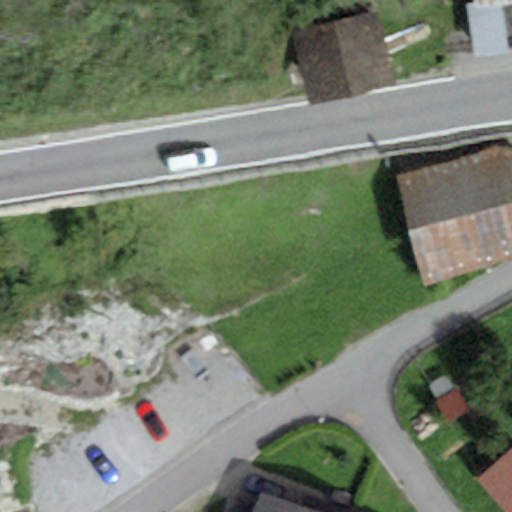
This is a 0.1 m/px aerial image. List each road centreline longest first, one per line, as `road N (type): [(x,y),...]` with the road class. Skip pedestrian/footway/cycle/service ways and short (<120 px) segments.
road 1 (tertiary): [(511,95),(0,177)]
road 2 (residential): [(143,511),(344,379)]
road 3 (residential): [(344,379),(511,289)]
road 4 (residential): [(439,511),(344,379)]
